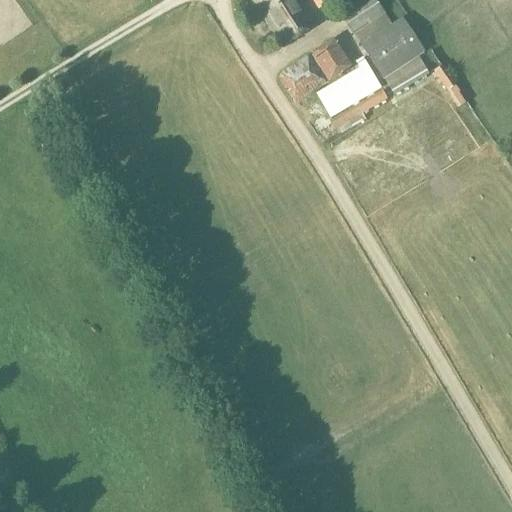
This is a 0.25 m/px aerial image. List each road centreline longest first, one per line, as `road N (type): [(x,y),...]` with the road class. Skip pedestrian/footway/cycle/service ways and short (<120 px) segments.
road 1 (residential): [(511,487),(220,0)]
road 2 (track): [(0,113),(183,0)]
